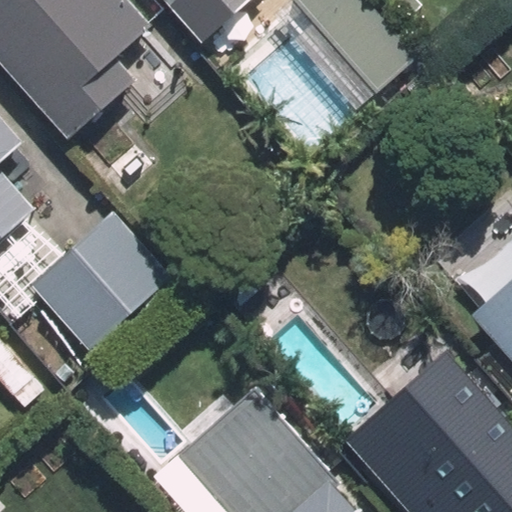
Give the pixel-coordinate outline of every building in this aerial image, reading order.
[(147,26),(123,0),(0,0),(0,67),(64,139),(133,78),(113,55),(147,26)] [(162,0),(173,12),(186,0),(209,0),(224,17),(243,0),(324,0),(330,6),(313,20),(374,90),(411,55),(362,0),(162,0)] [(423,90),(395,115),(415,138),(442,113),(423,90)] [(0,237),(35,206),(0,166),(0,157),(20,139),(0,117),(0,237)] [(511,278),(470,315),(511,363),(511,278)] [(0,387),(19,409),(41,388),(0,341),(0,387)] [(511,511),(511,409),(461,352),(347,452),(400,511),(511,511)] [(373,511),(258,378),(155,465),(194,511),(373,511)]
